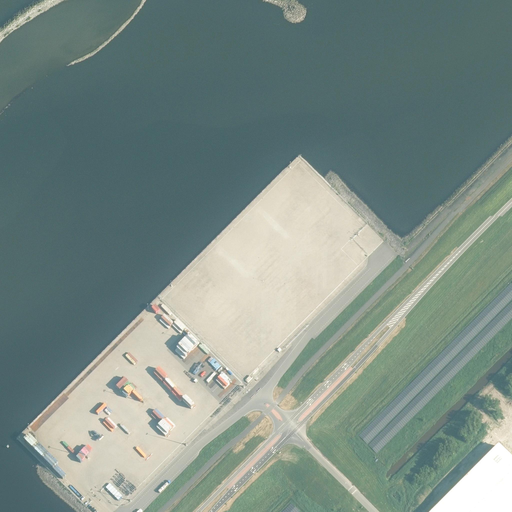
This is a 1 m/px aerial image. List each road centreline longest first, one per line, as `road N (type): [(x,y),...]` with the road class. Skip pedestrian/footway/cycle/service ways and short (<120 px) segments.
road 1 (unclassified): [(380,259),(262,394)]
road 2 (unclassified): [(252,404),(132,511)]
road 3 (tertiary): [(399,314),(511,201)]
road 4 (tertiary): [(294,428),(399,314)]
road 5 (tertiary): [(399,314),(288,421)]
